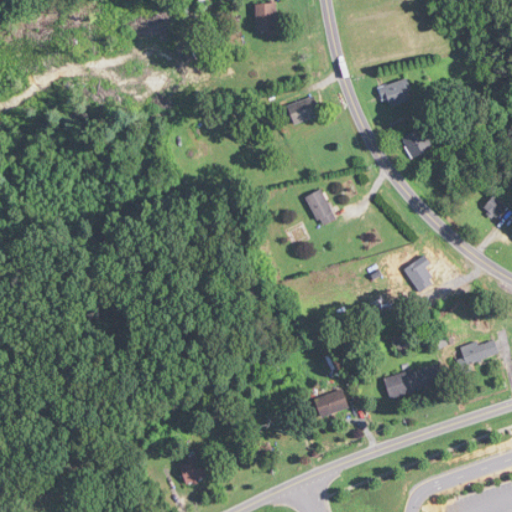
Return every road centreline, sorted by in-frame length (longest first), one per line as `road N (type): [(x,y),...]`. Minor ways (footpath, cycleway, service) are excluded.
road 1 (residential): [(511,278),(425,211),(378,149),(340,65),(326,0)]
road 2 (tertiary): [(232,511),(511,403)]
